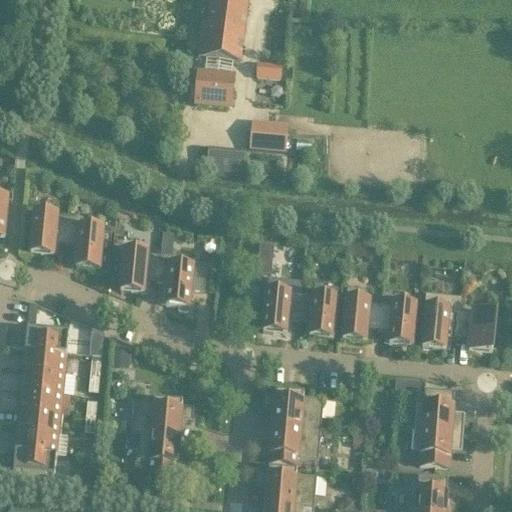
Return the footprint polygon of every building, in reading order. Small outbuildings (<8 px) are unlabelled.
[(211,0),(209,23),(204,22),(204,26),(203,26),(198,59),(204,59),(203,74),(227,76),(228,63),(241,64),(248,0),(211,0)] [(196,73),(193,109),(231,113),(235,77),(227,76),(203,74),(196,73)] [(286,155),(288,127),(273,126),(261,125),(260,142),(251,142),(251,152),(286,155)] [(208,153),(206,174),(243,178),(245,157),(208,153)] [(0,242),(4,243),(8,203),(0,201),(0,242)] [(67,248),(69,221),(58,220),(58,219),(34,217),(30,257),(54,260),(55,247),(67,248)] [(107,273),(111,234),(81,231),(82,222),(69,221),(67,248),(78,249),(76,271),(99,274),(99,272),(107,273)] [(162,238),(161,243),(161,250),(172,251),(172,248),(173,239),(162,238)] [(124,255),(120,295),(144,297),(145,285),(157,286),(160,259),(148,258),(148,257),(124,255)] [(160,259),(157,286),(168,287),(166,309),(178,310),(178,315),(188,316),(188,311),(189,312),(191,294),(204,296),(206,273),(193,271),(171,269),(172,260),(166,259),(160,259)] [(302,299),(299,327),(310,328),(309,340),(333,343),(337,303),(336,303),(337,291),(314,289),(313,301),(302,299)] [(378,335),(381,307),(370,306),(369,306),(370,294),(347,292),(342,343),(366,346),(367,334),(378,335)] [(299,327),(302,299),(290,298),(267,295),(266,298),(259,297),(257,316),(265,317),(263,335),(286,338),(287,326),(299,327)] [(458,343),(461,315),(460,315),(461,301),(425,298),(424,311),(426,311),(422,351),(445,354),(446,342),(458,343)] [(393,308),(381,307),(378,335),(390,336),(389,348),(412,351),(416,310),(393,308)] [(472,316),(461,315),(458,343),(470,344),(469,356),(492,358),(496,318),(473,316),(472,316)] [(27,333),(25,354),(67,358),(69,337),(27,333)] [(91,360),(100,361),(102,346),(93,345),(91,360)] [(114,349),(112,372),(129,373),(130,351),(114,349)] [(67,358),(25,354),(23,374),(64,378),(67,358)] [(100,361),(91,360),(89,381),(99,382),(100,361)] [(64,378),(23,374),(21,394),(62,398),(64,378)] [(89,381),(87,401),(97,402),(99,382),(89,381)] [(62,398),(21,394),(19,415),(60,419),(62,398)] [(416,408),(414,433),(463,436),(465,417),(453,416),(454,399),(425,396),(424,408),(416,408)] [(272,430),(321,434),(323,403),(263,398),(262,411),(274,412),(272,430)] [(97,402),(87,401),(86,421),(95,422),(97,402)] [(139,437),(179,441),(181,423),(193,424),(194,411),(134,405),(131,437),(139,438),(139,437)] [(60,419),(19,415),(17,435),(58,439),(60,419)] [(95,422),(86,421),(84,442),(93,443),(95,422)] [(321,434),(272,430),(269,467),(297,469),(298,463),(318,465),(321,434)] [(463,436),(414,433),(412,454),(420,455),(419,470),(448,472),(450,455),(462,455),(463,436)] [(58,439),(17,435),(15,455),(56,459),(58,439)] [(139,437),(139,438),(136,468),(148,469),(148,475),(176,477),(179,441),(139,437)] [(362,451),(363,440),(355,439),(354,450),(362,451)] [(93,443),(84,442),(82,462),(91,463),(93,443)] [(56,459),(15,455),(13,476),(54,480),(56,459)] [(91,463),(82,462),(80,477),(90,478),(91,463)] [(305,511),(309,511),(313,511),(316,480),(256,475),(255,489),(267,490),(265,507),(305,511)] [(407,511),(457,511),(458,503),(446,502),(447,484),(410,481),(407,511)] [(347,507),(346,511),(357,511),(358,503),(351,502),(347,507)]
